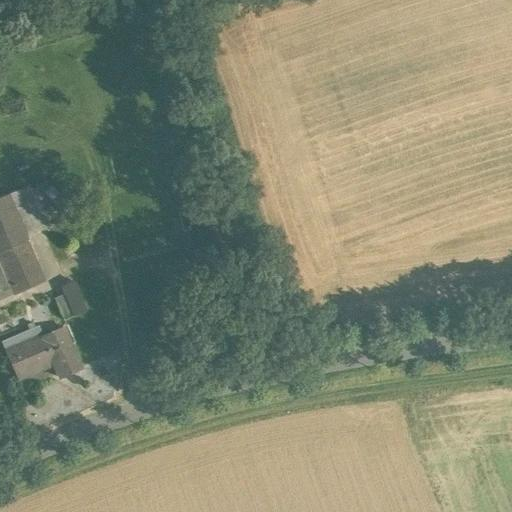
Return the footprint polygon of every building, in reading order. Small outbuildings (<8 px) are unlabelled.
[(8,196),(25,233),(47,224),(30,186),(8,196)] [(25,233),(8,196),(0,199),(0,260),(14,295),(42,282),(25,243),(28,241),(25,233)] [(194,203),(177,208),(182,225),(199,219),(194,203)] [(0,314),(0,300),(14,295),(0,260),(0,314)] [(76,289),(65,294),(71,309),(82,304),(76,289)] [(65,294),(63,291),(52,295),(61,316),(72,311),(71,309),(65,294)] [(81,369),(62,328),(23,344),(23,343),(5,351),(17,378),(53,363),(60,379),(81,369)]
